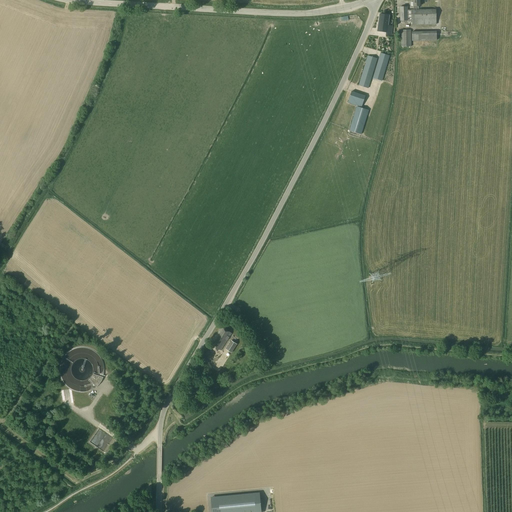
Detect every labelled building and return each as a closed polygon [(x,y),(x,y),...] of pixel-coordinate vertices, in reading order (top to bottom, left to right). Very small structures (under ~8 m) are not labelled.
[(420,6),(419,0),(413,0),(413,2),(411,2),(411,6),(414,6),(414,10),(411,10),(412,25),(437,24),(436,9),(419,9),(419,6),(420,6)] [(408,21),(408,6),(400,7),(400,21),(408,21)] [(389,15),(380,14),(378,31),(386,32),(386,35),(391,36),(392,26),(388,25),(389,15)] [(411,46),(411,30),(401,31),(401,47),(411,46)] [(439,31),(414,31),(414,41),(439,40),(439,31)] [(389,56),(381,53),(373,79),(382,81),(389,56)] [(377,58),(368,56),(359,85),(368,88),(377,58)] [(366,95),(352,91),(348,103),(362,106),(366,95)] [(369,110),(357,107),(349,130),(361,134),(369,110)] [(232,333),(222,327),(211,343),(221,350),(232,333)] [(237,344),(231,340),(226,349),(232,353),(237,344)] [(103,377),(94,374),(90,379),(96,387),(99,385),(102,381),(103,377)] [(260,511),(259,493),(214,497),(215,511),(260,511)]
